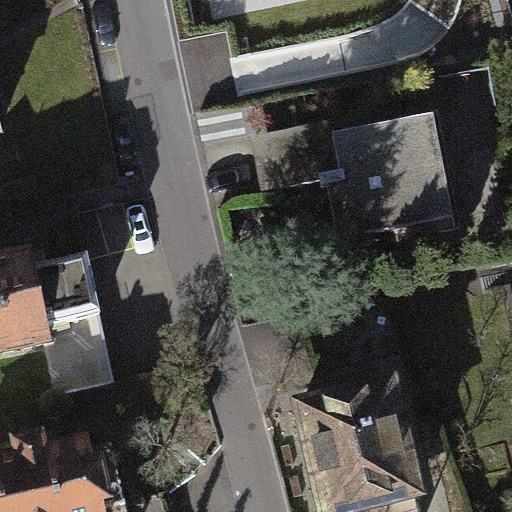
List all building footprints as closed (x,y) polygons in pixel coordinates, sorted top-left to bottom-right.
[(220,0),(225,38),(265,33),(260,0),(220,0)] [(421,114),(327,138),(356,247),(449,223),(421,114)] [(19,243),(0,248),(0,372),(49,360),(19,243)] [(406,379),(297,400),(319,511),(361,511),(430,498),(406,379)] [(121,511),(103,433),(0,456),(0,511),(121,511)]
